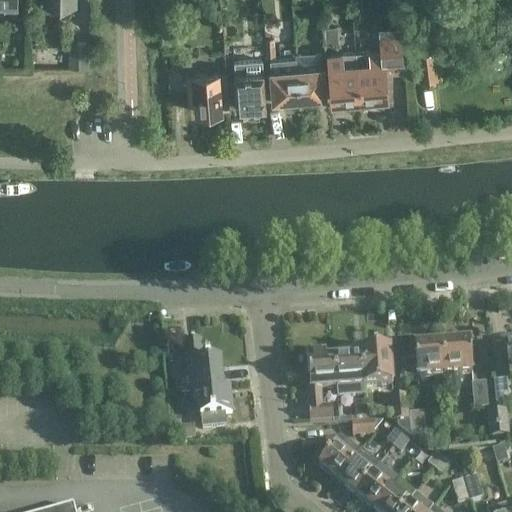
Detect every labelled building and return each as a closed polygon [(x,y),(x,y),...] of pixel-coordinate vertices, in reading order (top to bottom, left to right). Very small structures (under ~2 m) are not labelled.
[(222,43),(234,42),(233,22),(221,23),(222,43)] [(386,98),(383,73),(402,72),(398,28),(375,30),(377,50),(354,52),(358,100),(386,98)] [(336,45),(334,29),(322,30),(324,46),(336,45)] [(273,39),(265,39),(266,57),(270,56),(274,53),(273,39)] [(312,40),(314,59),(323,58),(321,39),(312,40)] [(87,45),(67,45),(67,71),(87,72),(87,45)] [(358,100),(354,52),(328,54),(332,101),(358,100)] [(435,53),(418,55),(421,83),(438,81),(435,53)] [(296,55),(296,58),(299,105),(316,103),(315,97),(323,96),(320,68),(309,68),(308,54),(296,55)] [(282,99),(283,106),(299,105),(296,58),(269,60),(272,100),(282,99)] [(235,109),(236,108),(263,106),(260,72),(244,73),(243,67),(233,67),(235,109)] [(181,89),(181,88),(180,76),(179,69),(166,70),(168,90),(181,89)] [(186,76),(180,76),(181,88),(187,88),(189,101),(194,100),(196,112),(220,110),(228,109),(224,72),(186,75),(186,76)] [(511,380),(511,339),(499,342),(501,353),(504,352),(509,381),(511,380)] [(186,365),(189,392),(221,388),(217,359),(200,361),(198,342),(182,344),(184,365),(186,365)] [(441,345),(443,377),(471,375),(468,343),(441,345)] [(443,377),(441,345),(413,347),(416,379),(443,377)] [(361,350),(361,355),(363,386),(389,385),(388,349),(361,350)] [(335,388),(333,357),(324,358),(323,352),(306,353),(309,389),(311,422),(333,420),(332,408),(323,409),(321,389),(335,388)] [(361,355),(333,357),(335,388),(335,398),(363,396),(363,386),(361,355)] [(505,381),(492,383),(495,408),(508,406),(505,381)] [(484,384),(470,385),(472,411),(487,409),(484,384)] [(227,388),(221,388),(189,392),(191,401),(196,401),(198,419),(229,415),(227,388)] [(406,396),(390,398),(393,423),(408,421),(406,396)] [(351,402),(352,418),(364,418),(363,402),(351,402)] [(411,438),(426,437),(423,413),(408,414),(411,438)] [(488,417),(491,440),(506,438),(504,415),(488,417)] [(372,422),(350,424),(351,438),(373,436),(372,422)] [(193,428),(173,429),(174,440),(194,439),(193,428)] [(385,443),(393,449),(401,439),(393,433),(385,443)] [(359,453),(341,439),(327,440),(318,452),(325,458),(317,468),(336,483),(359,453)] [(408,444),(401,439),(393,449),(400,454),(408,444)] [(502,447),(492,450),(497,466),(507,463),(502,447)] [(354,497),(379,466),(360,451),(359,453),(336,483),(354,497)] [(426,466),(434,472),(442,460),(435,454),(426,466)] [(450,466),(442,460),(434,472),(441,477),(450,466)] [(379,466),(354,497),(372,511),(395,481),(397,480),(379,466)] [(475,478),(463,481),(470,503),(482,499),(475,478)] [(395,481),(372,511),(401,511),(414,496),(395,481)] [(470,503),(463,481),(451,485),(458,507),(470,503)] [(401,511),(430,511),(432,510),(414,496),(401,511)]
